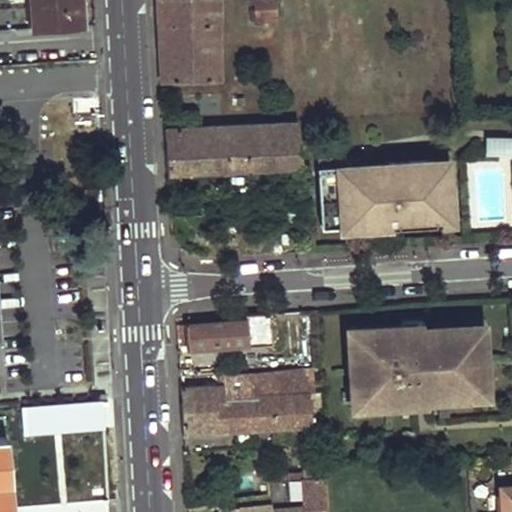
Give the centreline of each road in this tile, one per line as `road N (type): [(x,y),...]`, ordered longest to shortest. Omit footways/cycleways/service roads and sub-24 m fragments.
road 1 (residential): [(138,290),(511,269)]
road 2 (tertiary): [(138,290),(120,0)]
road 3 (tertiary): [(149,511),(138,290)]
